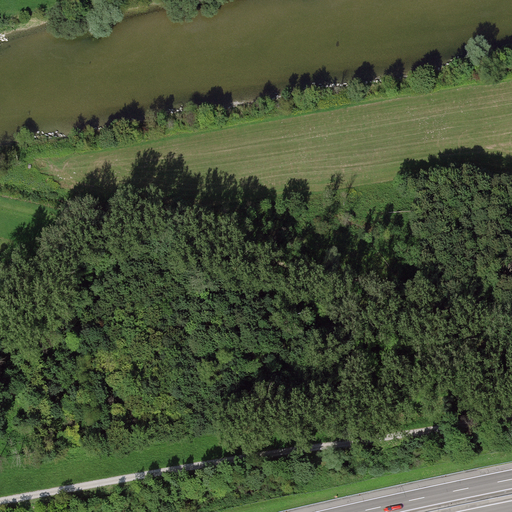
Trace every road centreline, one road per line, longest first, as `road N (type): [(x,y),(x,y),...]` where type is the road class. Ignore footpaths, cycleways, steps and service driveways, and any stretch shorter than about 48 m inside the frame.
road 1 (track): [(511,355),(273,276),(0,205)]
road 2 (track): [(511,414),(0,501)]
road 3 (motorway): [(511,479),(360,511)]
